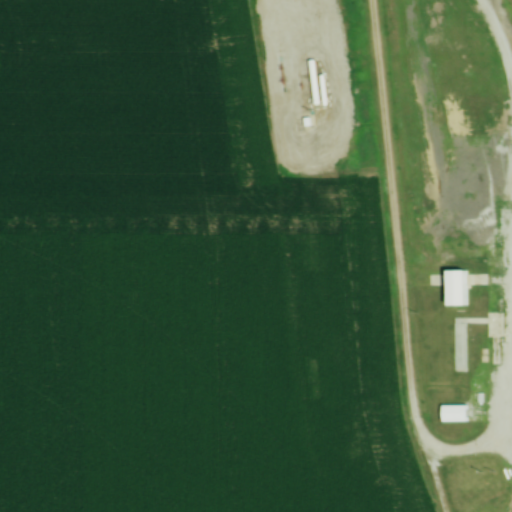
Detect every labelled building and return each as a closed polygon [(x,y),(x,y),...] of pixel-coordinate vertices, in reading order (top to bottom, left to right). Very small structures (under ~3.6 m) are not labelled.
[(503,311),(484,311),(484,337),(503,337),(503,311)] [(462,333),(466,333),(469,330),(470,327),(469,323),(466,321),(462,321),(459,324),(458,327),(459,331),(462,333)] [(459,342),(461,345),(465,345),(468,344),(470,341),(470,337),(467,335),(464,334),(460,335),(458,338),(459,342)] [(460,354),(462,356),(465,356),(468,355),(469,352),(469,349),(467,347),(464,346),(461,348),(459,350),(460,354)] [(459,363),(460,366),(463,368),(467,368),(470,366),(471,363),(469,360),(467,358),(463,358),(460,360),(459,363)]
